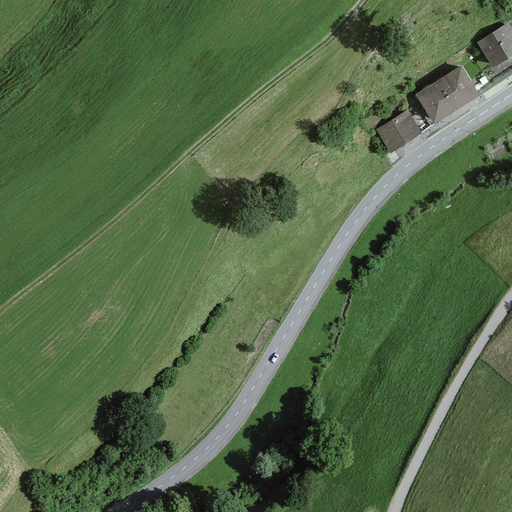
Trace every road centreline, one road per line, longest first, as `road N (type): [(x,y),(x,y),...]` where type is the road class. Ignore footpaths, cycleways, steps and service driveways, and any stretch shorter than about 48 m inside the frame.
road 1 (secondary): [(511,93),(385,185),(346,233),(227,425),(124,511)]
road 2 (unclassified): [(398,511),(447,384),(511,297)]
